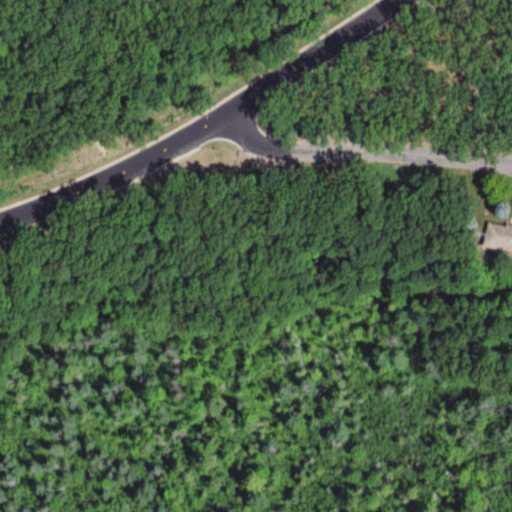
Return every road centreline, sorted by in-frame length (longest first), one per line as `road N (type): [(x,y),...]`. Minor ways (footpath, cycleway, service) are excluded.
road 1 (tertiary): [(396,0),(154,156),(0,221)]
road 2 (residential): [(511,169),(361,156),(283,160),(259,150),(224,114)]
